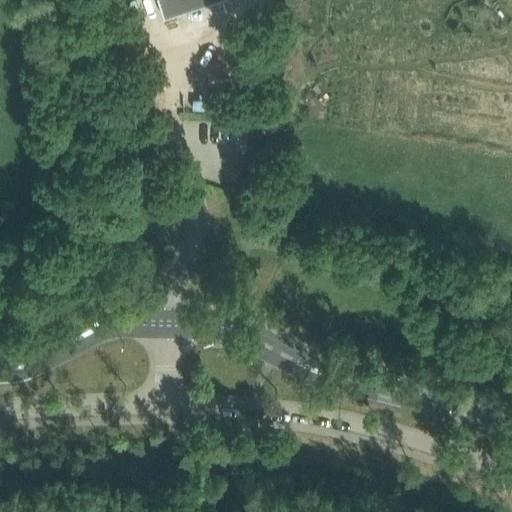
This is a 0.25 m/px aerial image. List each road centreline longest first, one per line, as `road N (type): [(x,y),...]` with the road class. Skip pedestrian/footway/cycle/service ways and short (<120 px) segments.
road 1 (tertiary): [(511,433),(312,372),(222,326),(115,326),(0,370)]
road 2 (residential): [(0,413),(167,405),(324,415),(448,450),(511,482)]
